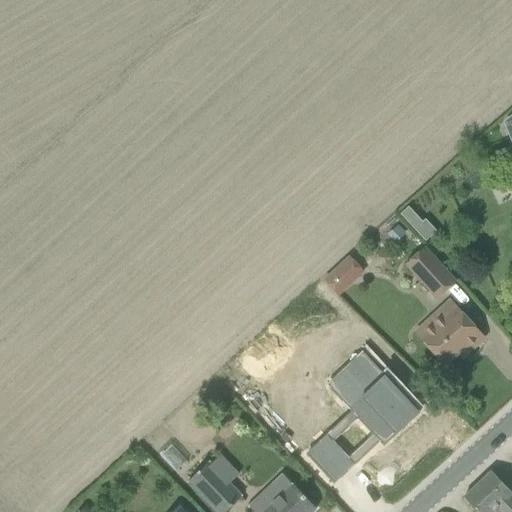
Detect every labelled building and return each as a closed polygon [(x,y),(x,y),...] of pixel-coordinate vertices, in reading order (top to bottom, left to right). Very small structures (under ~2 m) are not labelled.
[(511,115),(503,123),(511,132),(511,115)] [(400,215),(425,242),(437,232),(425,220),(422,222),(408,207),(400,215)] [(405,236),(397,227),(387,236),(395,245),(405,236)] [(407,264),(437,298),(454,282),(424,248),(407,264)] [(356,265),(349,257),(323,280),(339,297),(352,284),(344,276),(356,265)] [(443,321),(423,339),(446,365),(463,349),(467,354),(484,339),(451,302),(437,314),(443,321)] [(368,355),(351,369),(360,378),(338,398),(381,444),(392,433),(396,438),(422,413),(368,355)] [(306,454),(335,484),(355,465),(326,435),(306,454)] [(214,511),(226,511),(242,498),(209,462),(187,482),(214,511)] [(511,495),(490,472),(479,483),(491,495),(494,492),(503,502),(495,510),(496,511),(505,511),(507,510),(509,511),(511,511),(511,495)] [(269,487),(278,497),(262,511),(314,511),(317,510),(283,474),(269,487)] [(491,495),(479,483),(464,497),(477,511),(509,511),(507,510),(505,511),(496,511),(495,510),(503,502),(494,492),(491,495)]
